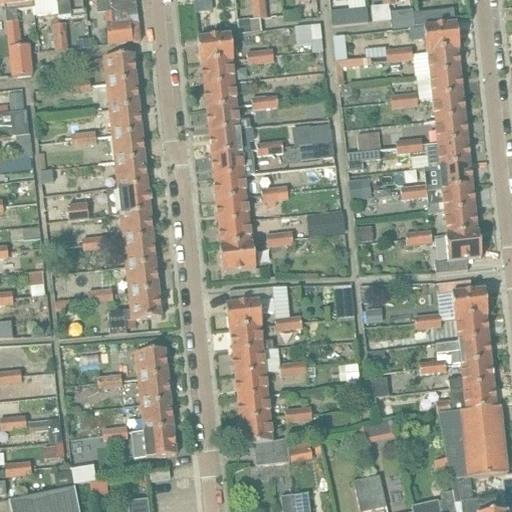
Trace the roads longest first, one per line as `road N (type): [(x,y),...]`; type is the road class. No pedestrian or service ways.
road 1 (residential): [(210,511),(210,446),(156,0)]
road 2 (residential): [(482,0),(511,275)]
